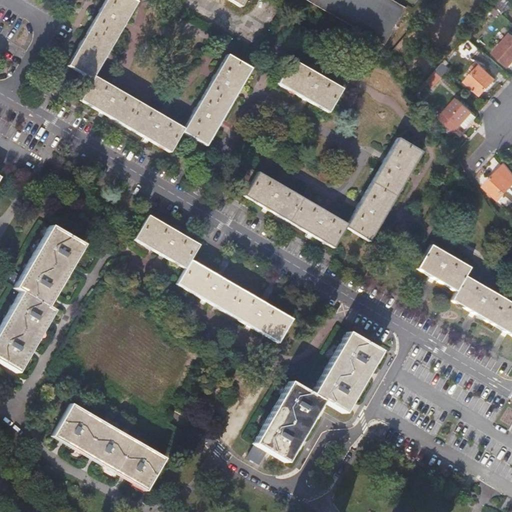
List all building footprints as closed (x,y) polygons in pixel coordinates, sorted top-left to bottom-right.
[(88,79),(76,100),(101,115),(145,140),(165,152),(177,132),(202,146),(216,121),(235,89),(248,67),(224,53),(211,75),(192,108),(180,128),(160,116),(116,90),(91,75),(103,55),(121,23),(135,1),(133,0),(102,0),(97,10),(78,42),(64,65),(88,79)] [(392,0),(306,0),(383,44),(404,7),(392,0)] [(501,15),(509,6),(502,0),(500,0),(493,8),(501,15)] [(487,14),(497,23),(502,16),(501,15),(493,8),(487,14)] [(511,38),(509,36),(493,54),(507,67),(511,62),(511,38)] [(305,100),(325,112),(339,88),(318,76),(288,58),(274,82),(305,100)] [(465,83),(481,96),(495,80),(480,67),(475,62),(469,68),(474,73),(465,83)] [(454,132),(460,126),(471,114),(456,100),(439,119),(454,132)] [(464,131),(475,118),(471,114),(460,126),(464,131)] [(341,228),(365,242),(379,218),(406,173),(418,152),(394,138),(382,158),(355,204),(343,224),(323,212),(279,186),(254,172),(239,196),(266,212),(308,236),(329,248),(341,228)] [(504,196),(511,203),(511,201),(511,173),(505,164),(484,188),(498,202),(504,196)] [(171,283),(273,343),(287,319),(185,260),(193,245),(143,215),(129,239),(179,269),(171,283)] [(48,310),(42,306),(49,294),(66,264),(78,245),(45,226),(10,287),(16,291),(0,318),(0,364),(5,367),(12,372),(26,347),(45,316),(48,310)] [(504,334),(511,338),(511,306),(485,291),(463,278),(467,269),(445,256),(429,247),(415,270),(433,281),(454,293),(449,302),(473,316),(504,334)] [(319,403),(340,416),(348,403),(367,370),(376,355),(361,346),(344,336),(308,396),(287,384),(252,444),(253,445),(246,458),(257,465),(265,452),(284,463),(298,440),(316,408),(319,403)] [(124,480),(140,489),(159,456),(66,402),(47,435),(63,444),(93,462),(124,480)]
